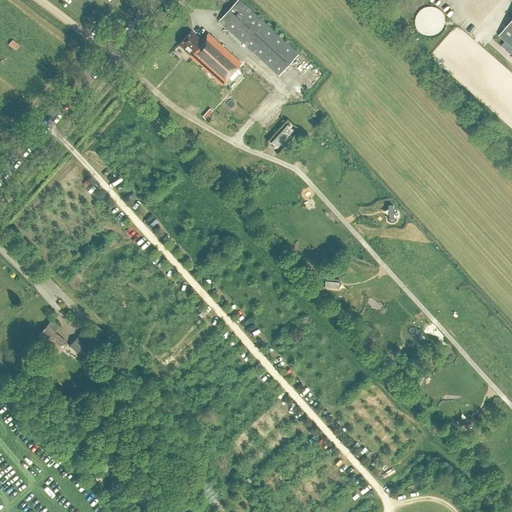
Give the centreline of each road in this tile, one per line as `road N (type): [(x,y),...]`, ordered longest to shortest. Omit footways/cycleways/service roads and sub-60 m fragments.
road 1 (track): [(66,144),(312,416)]
road 2 (secondary): [(0,178),(154,0)]
road 3 (track): [(78,442),(220,313)]
road 4 (track): [(312,416),(394,508)]
